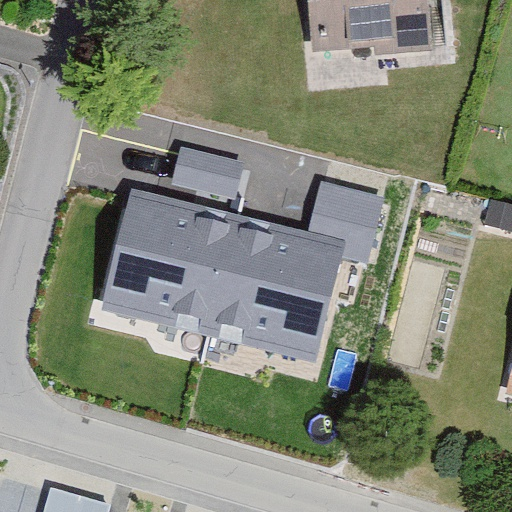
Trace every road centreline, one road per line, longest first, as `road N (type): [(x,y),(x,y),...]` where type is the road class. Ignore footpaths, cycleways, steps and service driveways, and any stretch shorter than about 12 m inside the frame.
road 1 (residential): [(0,420),(334,511)]
road 2 (residential): [(82,0),(0,323)]
